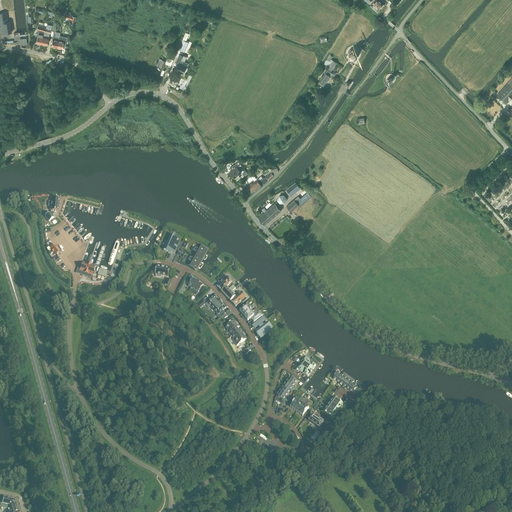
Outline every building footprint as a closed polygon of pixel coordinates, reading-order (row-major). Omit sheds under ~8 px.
[(369,0),(373,3),(371,5),(377,11),(378,10),(379,10),(380,9),(380,8),(383,4),(377,0),(369,0)] [(1,27),(0,26),(0,28),(1,34),(11,32),(10,21),(8,21),(7,12),(0,13),(0,23),(0,24),(1,27)] [(70,23),(74,24),(75,17),(65,14),(64,18),(71,20),(70,23)] [(45,32),(47,26),(38,24),(36,30),(39,31),(38,34),(37,36),(36,43),(41,44),(43,35),(44,32),(45,32)] [(56,47),(58,38),(59,36),(60,33),(55,32),(54,37),(53,37),(52,39),(51,46),(56,47)] [(171,48),(176,38),(168,34),(163,45),(171,48)] [(58,38),(56,47),(61,48),(62,47),(64,48),(66,40),(58,38)] [(183,51),(187,42),(181,40),(177,49),(183,51)] [(349,56),(352,59),(356,58),(359,55),(358,51),(354,48),(351,49),(348,52),(349,56)] [(187,67),(188,63),(181,60),(182,56),(178,54),(175,63),(178,64),(176,70),(179,71),(179,72),(182,73),(182,72),(183,73),(185,67),(187,67)] [(165,59),(160,57),(156,67),(163,69),(166,62),(164,61),(165,59)] [(331,71),(337,62),(333,60),(327,68),(331,71)] [(315,81),(323,86),(330,76),(328,75),(329,73),(326,71),(322,78),(318,76),(315,81)] [(511,78),(497,95),(506,104),(511,97),(511,78)] [(238,161),(237,163),(232,166),(234,168),(229,172),(234,178),(241,173),(238,169),(242,166),(238,161)] [(261,186),(269,181),(279,173),(277,169),(273,171),(266,177),(265,177),(263,179),(262,177),(259,180),(260,181),(258,182),(256,180),(247,188),(252,194),(261,186)] [(300,188),(295,182),(286,190),(291,196),(300,188)] [(305,190),(294,200),(300,206),(311,197),(305,190)] [(278,196),(277,200),(280,204),(285,204),(287,199),(284,195),(278,196)] [(44,217),(49,222),(54,218),(52,216),(54,212),(58,212),(59,199),(52,198),(51,202),(49,202),(48,207),(51,207),(50,211),(51,211),(50,213),(49,213),(44,217)] [(292,213),(300,206),(294,200),(286,206),(292,213)] [(267,210),(273,218),(281,211),(275,203),(267,210)] [(273,218),(267,210),(266,210),(264,207),(262,209),(264,212),(258,217),(264,225),(273,218)] [(175,236),(171,235),(168,241),(164,251),(171,254),(172,252),(174,254),(179,244),(176,243),(178,239),(174,237),(175,236)] [(54,248),(52,245),(49,248),(51,250),(51,251),(53,253),(55,255),(58,253),(56,250),(57,249),(55,247),(54,248)] [(192,255),(199,260),(205,249),(198,245),(192,255)] [(186,266),(194,270),(199,260),(192,255),(186,266)] [(94,269),(82,264),(79,273),(87,276),(87,274),(92,275),(94,269)] [(161,267),(156,266),(155,275),(168,277),(170,269),(164,268),(165,268),(162,267),(161,267)] [(236,307),(246,298),(241,292),(235,297),(226,287),(232,282),(226,277),(216,286),(222,292),(231,302),(236,307)] [(193,279),(188,286),(198,293),(199,291),(201,293),(204,289),(202,287),(203,286),(200,283),(197,281),(193,279)] [(219,301),(215,296),(207,303),(218,315),(226,308),(221,304),(222,303),(219,300),(219,301)] [(251,307),(247,303),(243,307),(243,308),(239,311),(248,321),(251,319),(254,323),(262,316),(260,313),(257,315),(254,311),(252,312),(249,309),(251,307)] [(263,318),(252,326),(255,329),(258,326),(260,329),(258,331),(258,332),(257,332),(258,334),(257,335),(258,337),(259,336),(261,339),(264,337),(269,333),(268,332),(272,329),(270,327),(271,327),(269,325),(268,324),(264,327),(262,324),(266,321),(263,318)] [(235,321),(225,327),(227,330),(226,331),(230,337),(239,331),(237,329),(239,327),(235,321)] [(241,330),(230,337),(233,340),(232,341),(236,347),(247,340),(245,338),(246,338),(241,330)] [(302,373),(311,361),(308,358),(306,360),(304,359),(296,371),(298,373),(299,371),(302,373)] [(314,363),(311,361),(302,373),(308,377),(314,369),(315,367),(313,365),(314,363)] [(342,386),(349,377),(344,374),(342,376),(337,373),(332,379),(342,386)] [(297,381),(290,377),(283,387),(292,393),(295,388),(293,386),(297,381)] [(354,381),(349,377),(342,386),(352,394),(357,387),(352,384),(354,381)] [(290,391),(283,387),(276,397),(283,401),(283,400),(287,403),(290,399),(286,397),(290,391)] [(332,397),(328,402),(340,410),(343,405),(332,397)] [(296,412),(305,400),(302,398),(299,402),(296,400),(294,399),(290,404),(292,405),(290,408),(296,412)] [(309,403),(305,400),(296,412),(303,417),(303,416),(305,418),(307,414),(305,413),(309,409),(306,407),(309,403)] [(328,402),(325,407),(336,415),(340,410),(328,402)] [(336,415),(325,407),(321,412),(332,420),(336,415)] [(315,415),(312,413),(310,416),(311,417),(308,421),(319,429),(324,423),(315,416),(315,415)] [(10,506),(15,501),(3,498),(3,500),(2,500),(1,504),(10,506)] [(10,506),(11,511),(18,511),(15,501),(10,506)]
